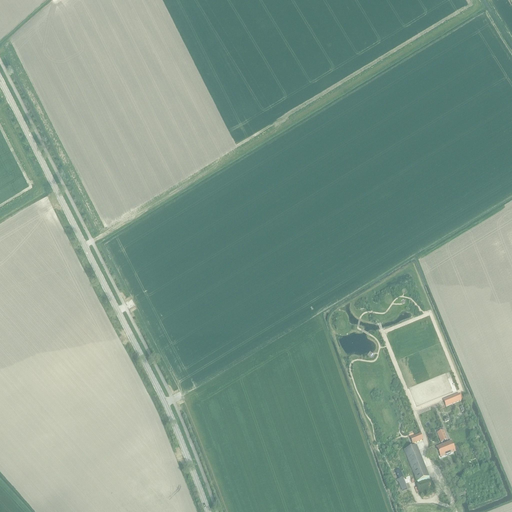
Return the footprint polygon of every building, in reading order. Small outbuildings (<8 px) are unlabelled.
[(448,398),(443,400),(446,407),(461,400),(463,399),(461,394),(459,395),(459,396),(449,400),(448,398)] [(437,434),(441,443),(446,440),(444,435),(445,434),(444,431),(437,434)] [(420,434),(410,438),(413,444),(422,440),(420,434)] [(441,457),(455,451),(451,442),(437,448),(441,457)] [(417,481),(429,476),(417,446),(404,451),(417,481)] [(400,471),(395,473),(398,479),(396,480),(397,483),(398,482),(402,491),(407,489),(402,478),(403,478),(400,471)]
